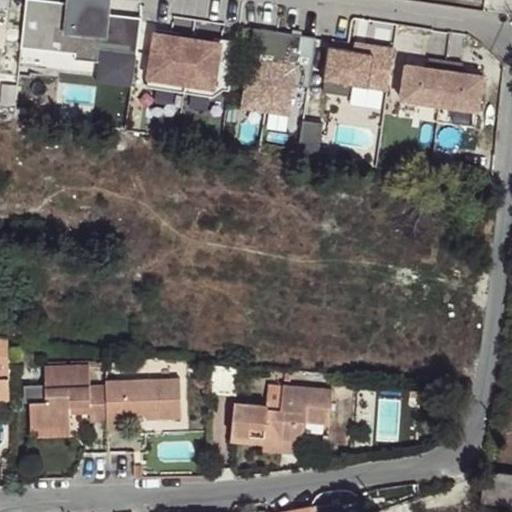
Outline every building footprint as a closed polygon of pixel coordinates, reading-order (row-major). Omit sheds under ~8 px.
[(24,0),(20,46),(97,54),(94,80),(132,84),(139,15),(104,12),(105,0),(24,0)] [(500,21),(502,22),(504,22),(506,21),(508,19),(508,17),(506,15),(505,14),(502,14),(500,15),(499,17),(499,19),(500,21)] [(236,110),(290,120),(305,35),(251,25),(236,110)] [(317,90),(384,99),(391,44),(353,39),(351,49),(323,45),(317,90)] [(439,104),(445,61),(429,58),(427,67),(406,64),(401,99),(439,104)] [(478,110),(483,75),(461,72),(462,63),(445,61),(439,104),(478,110)] [(0,377),(0,355),(8,355),(8,338),(0,336),(0,399),(10,399),(9,378),(0,377)] [(0,377),(9,378),(8,355),(0,355),(0,377)] [(64,365),(64,356),(45,356),(45,366),(64,365)] [(108,420),(107,386),(90,386),(89,364),(64,365),(45,366),(46,402),(30,403),(30,405),(31,436),(71,435),(70,406),(90,405),(91,421),(108,420)] [(181,417),(180,378),(107,381),(107,386),(108,420),(109,430),(125,429),(124,414),(146,413),(161,413),(161,417),(181,417)] [(280,410),(267,408),(268,405),(235,401),(231,440),(264,443),(282,445),(283,438),(303,440),(305,421),(329,424),(332,389),(283,385),(281,401),(280,410)] [(280,410),(281,401),(268,399),(268,405),(267,408),(280,410)] [(302,453),(303,440),(283,438),(282,445),(264,443),(263,450),(302,453)] [(511,506),(511,473),(499,472),(484,477),(481,502),(511,506)] [(342,511),(341,503),(316,508),(316,505),(278,511),(342,511)]
